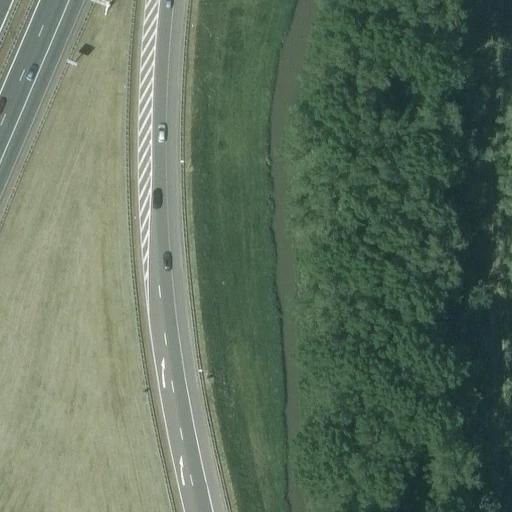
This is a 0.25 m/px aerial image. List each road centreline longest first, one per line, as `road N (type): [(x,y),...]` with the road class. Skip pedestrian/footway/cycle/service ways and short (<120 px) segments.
road 1 (motorway): [(199,511),(177,419),(158,234),(166,0)]
road 2 (motorway): [(0,135),(58,0)]
